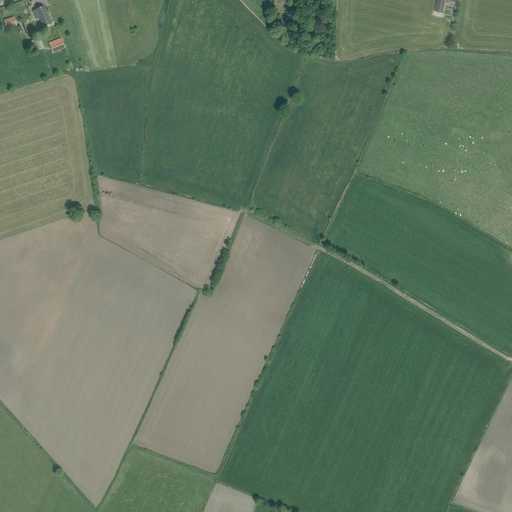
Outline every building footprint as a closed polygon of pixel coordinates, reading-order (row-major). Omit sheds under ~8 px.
[(437,0),(435,12),(443,13),(445,0),(437,0)] [(39,18),(42,24),(43,27),(52,24),(44,6),(33,11),(37,19),(39,18)] [(4,20),(7,29),(17,26),(14,17),(4,20)] [(53,53),(65,48),(61,38),(49,43),(53,53)] [(35,52),(41,50),(42,49),(37,39),(31,42),(35,52)]
